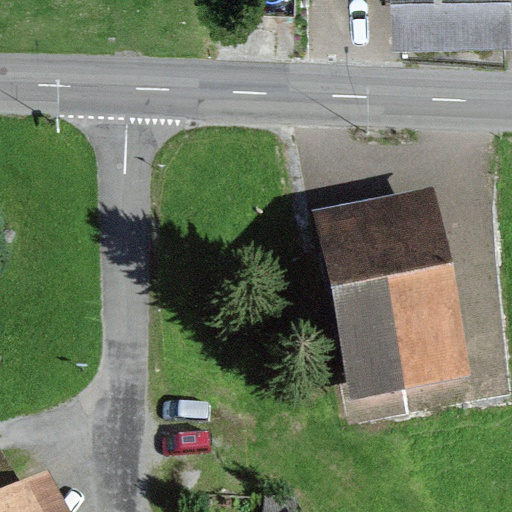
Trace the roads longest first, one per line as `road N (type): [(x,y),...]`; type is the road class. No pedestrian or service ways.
road 1 (tertiary): [(0,84),(511,103)]
road 2 (unknown): [(121,410),(274,460)]
